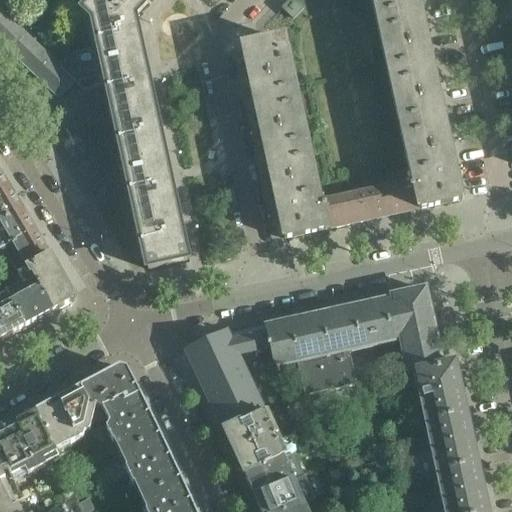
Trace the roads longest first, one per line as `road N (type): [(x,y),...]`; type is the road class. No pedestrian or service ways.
road 1 (residential): [(245,0),(224,26),(220,59),(262,289)]
road 2 (residential): [(0,97),(139,322)]
road 3 (residential): [(262,289),(508,236)]
road 4 (residential): [(227,511),(184,404),(139,322)]
road 5 (residential): [(511,183),(472,0)]
road 6 (residential): [(511,400),(497,320),(508,236)]
road 7 (residential): [(0,396),(139,322)]
road 8 (residential): [(139,322),(262,289)]
